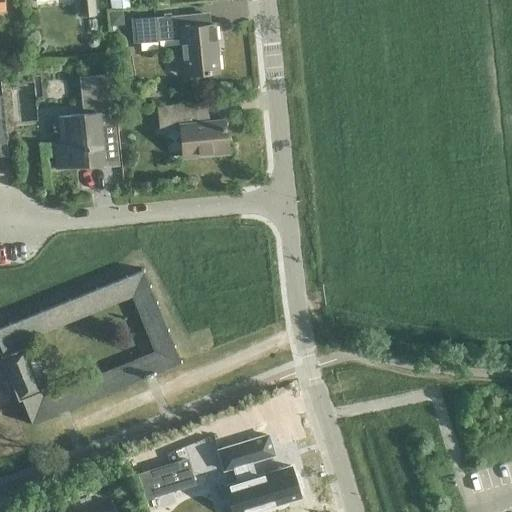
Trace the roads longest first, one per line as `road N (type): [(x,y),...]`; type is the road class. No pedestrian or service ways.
road 1 (unclassified): [(354,511),(296,316),(283,199)]
road 2 (residential): [(5,227),(283,199)]
road 3 (unclassified): [(283,199),(264,0)]
